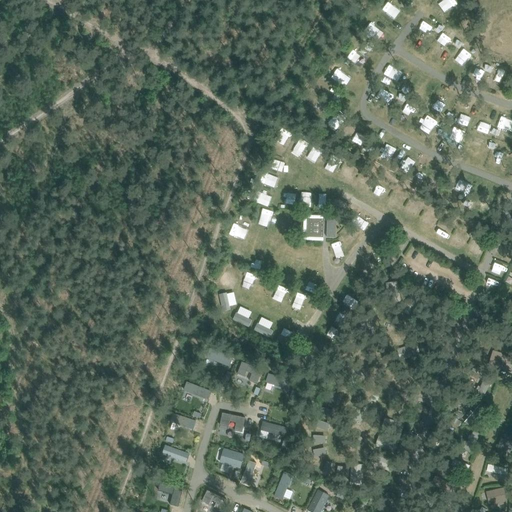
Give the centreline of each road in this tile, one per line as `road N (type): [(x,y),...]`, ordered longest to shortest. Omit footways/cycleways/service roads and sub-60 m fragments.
road 1 (track): [(483,272),(381,214),(307,334),(310,352),(370,374),(393,398),(431,410)]
road 2 (track): [(448,511),(407,473),(469,307),(511,332)]
